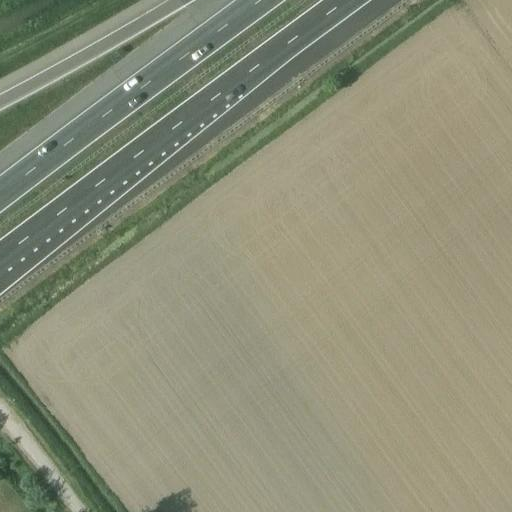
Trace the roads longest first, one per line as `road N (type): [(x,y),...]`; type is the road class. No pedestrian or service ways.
road 1 (motorway): [(0,257),(348,0)]
road 2 (motorway): [(262,0),(0,197)]
road 3 (motorway): [(183,0),(0,103)]
road 4 (unclassified): [(76,511),(0,417)]
